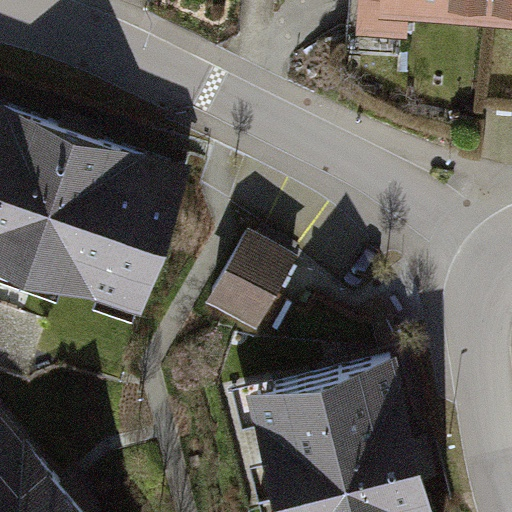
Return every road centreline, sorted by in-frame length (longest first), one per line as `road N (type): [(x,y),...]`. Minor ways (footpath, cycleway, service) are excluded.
road 1 (residential): [(0,16),(62,29),(243,105),(395,180),(503,259)]
road 2 (residential): [(503,259),(480,309),(488,401),(511,509)]
